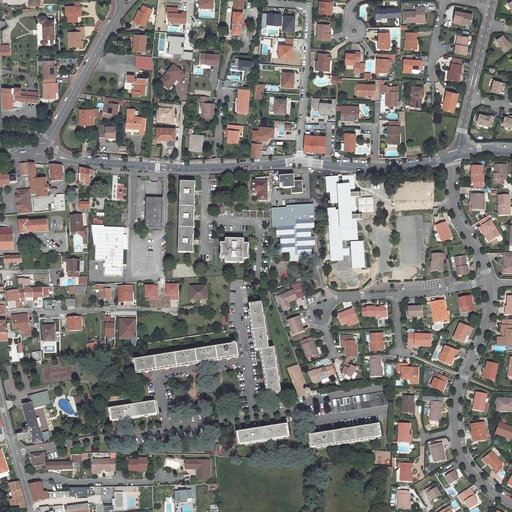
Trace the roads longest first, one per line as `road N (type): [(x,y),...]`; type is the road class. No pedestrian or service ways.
road 1 (tertiary): [(41,154),(178,168),(298,161)]
road 2 (residential): [(15,453),(255,416)]
road 3 (residential): [(266,2),(310,5),(298,161)]
road 4 (residential): [(0,318),(174,309)]
road 5 (residential): [(41,154),(120,6)]
road 6 (residential): [(489,282),(486,328),(463,377),(456,428)]
road 7 (residential): [(455,155),(455,213),(489,282)]
road 8 (residential): [(22,478),(151,482)]
road 9 (residential): [(396,294),(331,302),(319,314),(334,355)]
